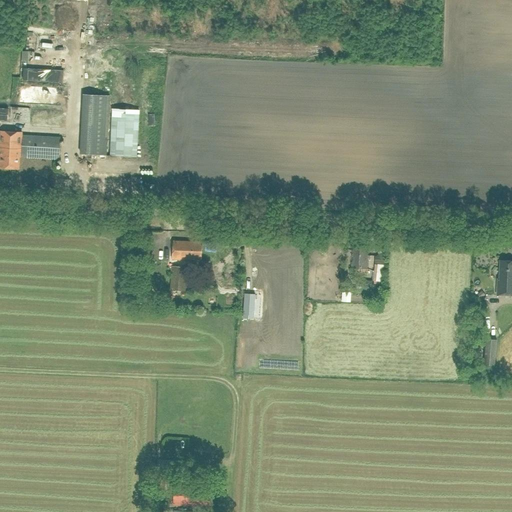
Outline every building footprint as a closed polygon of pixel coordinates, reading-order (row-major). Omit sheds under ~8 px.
[(109,95),(89,94),(83,94),(80,154),(106,155),(109,95)] [(0,168),(19,169),(20,156),(59,158),(60,137),(1,134),(0,153),(0,168)] [(201,260),(202,242),(173,241),(172,259),(201,260)] [(367,269),(368,246),(353,245),(352,268),(367,269)] [(375,265),(384,265),(385,256),(375,256),(375,265)] [(511,261),(500,261),(499,279),(497,279),(497,296),(511,296),(511,261)] [(187,291),(187,279),(188,267),(171,266),(170,290),(187,291)] [(371,281),(361,280),(361,289),(370,290),(371,281)] [(255,294),(245,294),(243,318),(253,319),(255,294)] [(497,339),(485,339),(483,365),(495,365),(497,339)] [(187,474),(188,462),(157,459),(156,474),(165,475),(165,472),(187,474)] [(174,505),(193,505),(193,485),(169,485),(169,478),(158,478),(158,492),(174,492),(174,505)] [(197,485),(193,485),(193,505),(195,505),(211,505),(211,487),(197,486),(197,485)]
